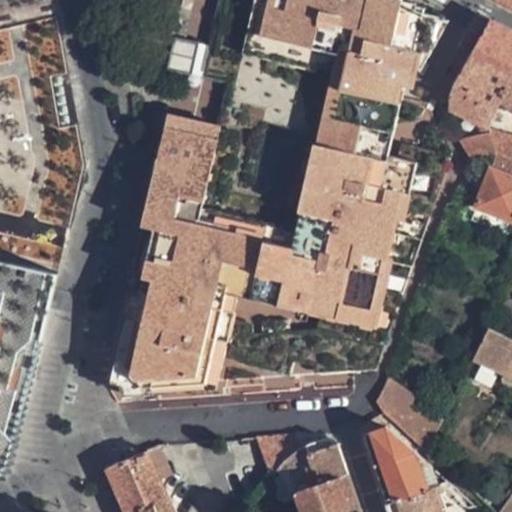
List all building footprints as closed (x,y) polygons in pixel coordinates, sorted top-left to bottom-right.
[(219,0),(203,69),(229,75),(218,123),(179,115),(153,226),(143,273),(146,274),(141,297),(131,295),(111,379),(136,385),(213,380),(220,353),(245,359),(244,364),(292,375),(296,359),(316,363),(316,374),(377,370),(452,159),(399,147),(395,165),(381,162),(385,144),(393,146),(406,88),(442,22),(401,0),(219,0)] [(456,78),(498,100),(511,108),(511,134),(489,128),(489,132),(460,139),(471,159),(472,158),(495,153),(511,157),(511,32),(489,20),(456,78)] [(456,78),(447,95),(447,107),(485,126),(498,100),(456,78)] [(153,226),(179,115),(167,113),(142,223),(153,226)] [(511,174),(491,167),(477,206),(511,217),(511,174)] [(60,269),(0,254),(0,477),(9,471),(16,459),(60,269)] [(507,336),(491,327),(485,339),(502,347),(507,336)] [(424,450),(443,415),(387,376),(377,401),(383,412),(424,450)] [(364,429),(366,433),(388,501),(427,489),(415,453),(387,428),(375,417),(371,420),(364,429)] [(266,462),(273,478),(280,469),(295,450),(288,435),(256,437),(266,462)] [(310,489),(349,475),(338,443),(334,444),(328,438),(310,444),(295,450),(310,489)] [(107,467),(126,511),(135,511),(155,503),(158,511),(173,511),(168,498),(148,450),(107,467)] [(361,511),(349,475),(310,489),(295,450),(280,469),(297,493),(303,511),(361,511)] [(224,478),(238,511),(241,511),(273,478),(266,462),(224,478)] [(392,511),(442,511),(433,487),(427,489),(388,501),(392,511)] [(493,487),(481,502),(490,510),(492,511),(498,511),(506,499),(493,487)] [(158,511),(155,503),(135,511),(158,511)]
